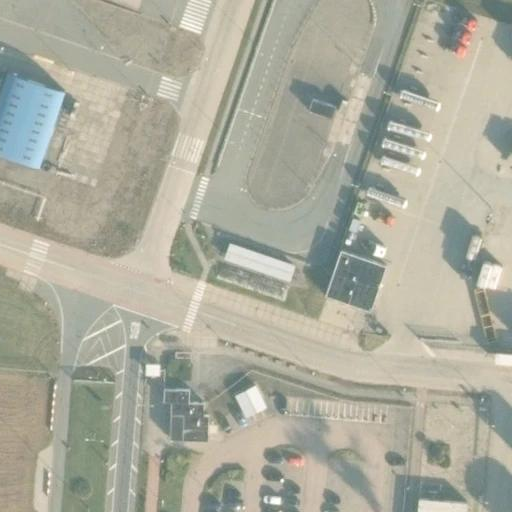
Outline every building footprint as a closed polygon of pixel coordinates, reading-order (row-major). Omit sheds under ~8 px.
[(8,71),(0,93),(0,153),(39,167),(65,90),(8,71)] [(313,99),(309,110),(332,117),(335,106),(334,105),(313,99)] [(229,245),(224,258),(289,281),(295,265),(268,256),(230,243),(229,245)] [(386,266),(341,250),(325,294),(371,310),(386,266)] [(171,438),(208,439),(209,415),(204,414),(204,402),(189,402),(190,389),(165,388),(164,400),(172,401),(171,438)] [(466,511),(467,502),(419,499),(418,511),(466,511)]
